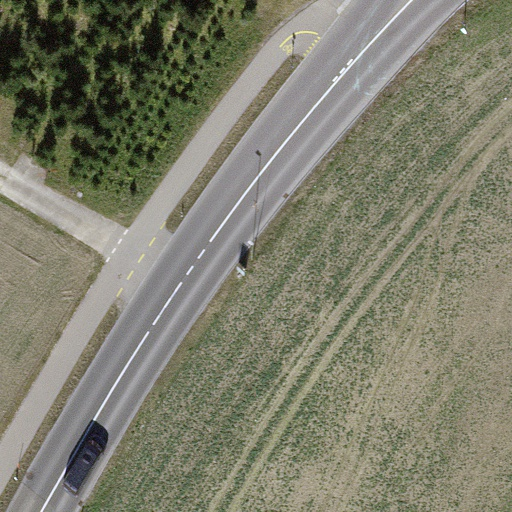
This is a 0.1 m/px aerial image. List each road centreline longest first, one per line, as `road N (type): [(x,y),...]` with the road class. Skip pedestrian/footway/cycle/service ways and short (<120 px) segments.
road 1 (tertiary): [(407,0),(179,281),(40,511)]
road 2 (track): [(0,178),(179,281)]
